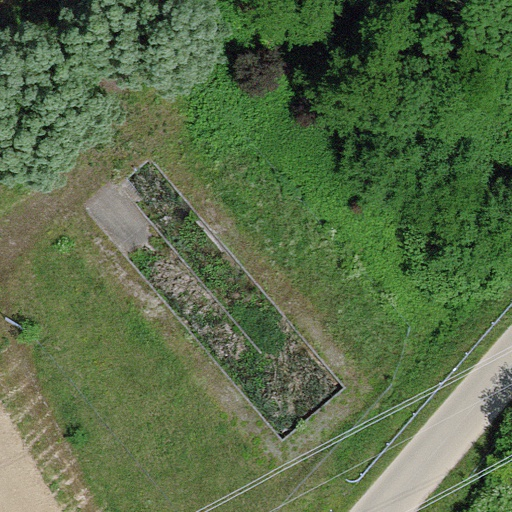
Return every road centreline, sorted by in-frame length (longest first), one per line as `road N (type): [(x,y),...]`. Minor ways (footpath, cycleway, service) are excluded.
road 1 (track): [(89,511),(2,328),(0,289),(7,255),(29,222),(148,124)]
road 2 (unclassified): [(511,366),(385,511)]
